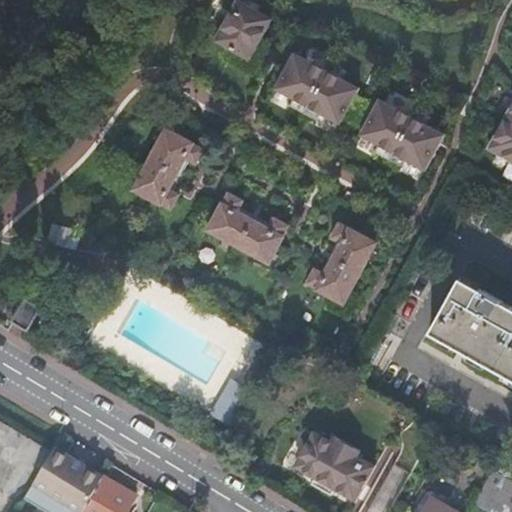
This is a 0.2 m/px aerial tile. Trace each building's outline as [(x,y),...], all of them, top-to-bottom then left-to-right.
[(252,59),(259,45),(273,19),(239,1),(217,41),(234,50),(252,59)] [(266,49),(259,45),(252,59),(234,50),(231,57),(255,70),(266,49)] [(345,118),(359,91),(361,87),(352,81),(307,57),(303,65),(292,60),(280,82),(345,118)] [(361,87),(359,91),(364,93),(369,84),(354,76),(352,81),(361,87)] [(384,99),(395,104),(398,99),(383,91),(378,101),(382,103),(384,99)] [(438,128),(395,104),(384,99),(382,103),(368,129),(432,164),(444,143),(433,137),(438,128)] [(23,112),(4,135),(16,145),(36,122),(23,112)] [(511,114),(494,145),(511,155),(511,114)] [(166,126),(171,129),(175,123),(180,126),(183,121),(173,115),(166,126)] [(139,185),(143,187),(175,205),(184,189),(172,182),(190,154),(201,160),(210,144),(180,126),(175,123),(171,129),(140,182),(139,185)] [(139,194),(143,187),(139,185),(140,182),(135,179),(130,189),(139,194)] [(270,256),(273,252),(291,218),(275,210),(269,221),(241,205),(246,195),(231,187),(214,220),(212,224),(217,227),(265,253),(270,256)] [(347,295),(349,292),(377,239),(380,233),(375,230),(344,213),(335,230),(345,236),(329,266),(319,261),(311,276),(343,293),(347,295)] [(213,233),(217,227),(212,224),(214,220),(210,218),(204,229),(213,233)] [(50,226),(45,242),(80,254),(85,238),(50,226)] [(378,226),(375,230),(380,233),(377,239),(383,242),(389,232),(378,226)] [(277,254),(273,252),(270,256),(265,253),(263,259),(271,264),(277,254)] [(511,305),(462,279),(433,334),(511,376),(511,305)] [(0,312),(25,329),(42,305),(9,283),(0,295),(0,312)] [(355,295),(349,292),(347,295),(343,293),(340,299),(349,304),(355,295)] [(246,389),(229,379),(209,413),(226,423),(246,389)] [(312,433),(293,469),(315,480),(313,484),(332,494),(334,490),(358,503),(377,467),(359,458),(361,454),(335,441),(333,444),(312,433)] [(56,445),(35,479),(82,509),(103,473),(56,445)] [(511,511),(511,460),(503,455),(482,493),(490,498),(494,489),(511,498),(511,499),(504,511),(511,511)] [(366,511),(389,511),(411,473),(393,464),(366,511)] [(82,509),(80,511),(124,511),(126,508),(135,493),(103,473),(82,509)] [(470,511),(435,492),(424,511),(470,511)] [(23,499),(14,511),(22,511),(28,502),(23,499)]
